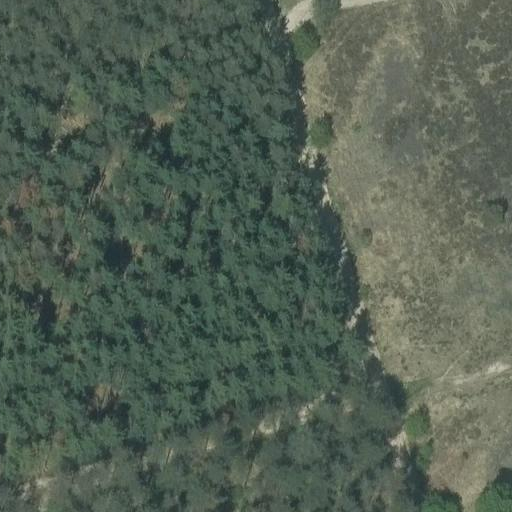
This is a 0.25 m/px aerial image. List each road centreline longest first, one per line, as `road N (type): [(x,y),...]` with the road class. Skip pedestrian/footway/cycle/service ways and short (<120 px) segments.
road 1 (track): [(417,511),(264,21)]
road 2 (track): [(0,500),(378,386)]
